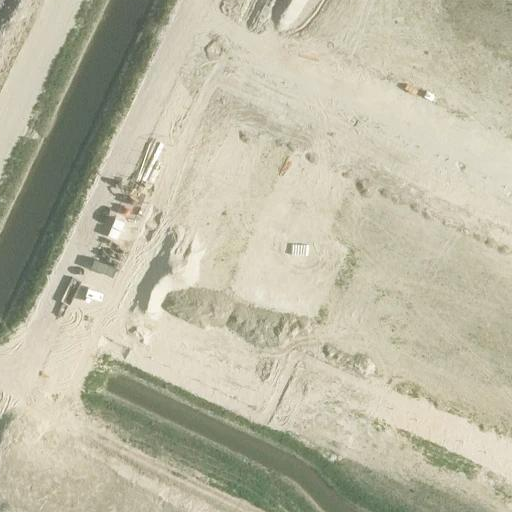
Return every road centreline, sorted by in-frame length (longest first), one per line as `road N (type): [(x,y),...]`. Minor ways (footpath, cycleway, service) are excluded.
road 1 (residential): [(0,373),(21,384),(181,39)]
road 2 (residential): [(181,39),(511,188)]
road 3 (residential): [(0,132),(62,0)]
